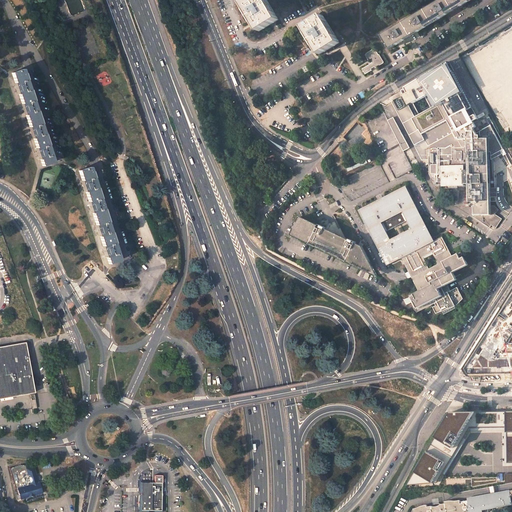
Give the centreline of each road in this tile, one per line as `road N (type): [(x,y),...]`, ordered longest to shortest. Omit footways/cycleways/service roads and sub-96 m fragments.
road 1 (trunk): [(280,511),(278,441),(261,348),(155,45)]
road 2 (trunk): [(136,56),(248,376),(260,511)]
road 3 (residential): [(511,16),(379,96),(309,163),(276,145),(244,112),(200,0)]
road 4 (trunk): [(136,56),(184,223),(184,269),(169,309)]
road 5 (tertiary): [(0,200),(27,223),(77,333),(87,414)]
road 6 (trunk): [(410,366),(364,312),(263,255),(235,225)]
road 7 (trunk): [(235,225),(155,45)]
road 8 (trunk): [(296,442),(306,421),(328,408),(351,409),(371,425),(376,459),(342,511)]
road 9 (trunk): [(282,363),(290,319),(314,309),(337,317),(350,337),(347,359),(307,388)]
road 10 (tertiary): [(103,341),(26,209),(0,186)]
road 11 (primary): [(307,388),(127,414)]
road 12 (primary): [(444,371),(343,511)]
road 13 (trunk): [(282,363),(235,225)]
road 14 (primary): [(509,265),(460,332),(410,366)]
road 15 (primary): [(509,265),(444,371)]
